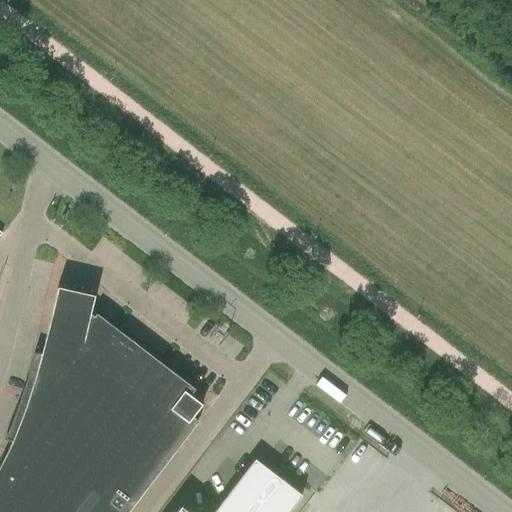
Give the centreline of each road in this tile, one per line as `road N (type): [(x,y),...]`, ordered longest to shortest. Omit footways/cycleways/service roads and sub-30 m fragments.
road 1 (tertiary): [(0,128),(496,511)]
road 2 (unknown): [(245,381),(37,224)]
road 3 (unknown): [(245,381),(145,511)]
